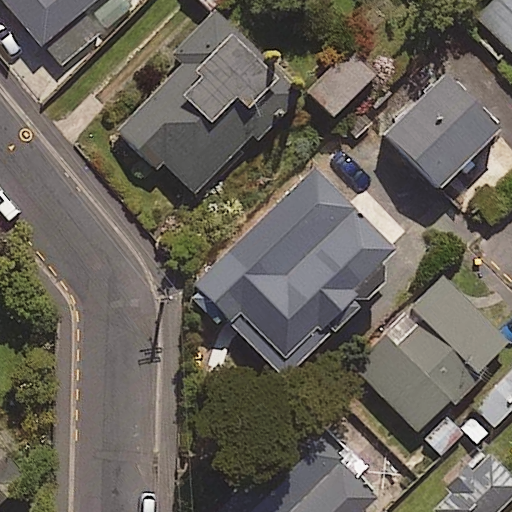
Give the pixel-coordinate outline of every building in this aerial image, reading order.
[(1,0),(53,63),(130,0),(1,0)] [(511,0),(492,0),(475,18),(511,53),(511,0)] [(270,70),(206,6),(167,44),(182,58),(112,128),(149,165),(158,157),(190,188),(229,148),(198,118),(229,87),(241,99),(270,70)] [(372,69),(347,44),(304,87),(329,111),(372,69)] [(440,68),(376,128),(429,183),(493,123),(440,68)] [(400,251),(313,159),(262,207),(181,284),(212,316),(221,307),(278,367),(400,251)] [(507,342),(438,272),(348,361),(416,431),(507,342)] [(511,358),(467,404),(489,426),(511,402),(511,358)] [(351,511),(374,489),(301,416),(204,511),(351,511)] [(0,495),(28,465),(0,438),(0,495)] [(491,511),(511,492),(511,473),(483,445),(426,501),(437,511),(491,511)]
